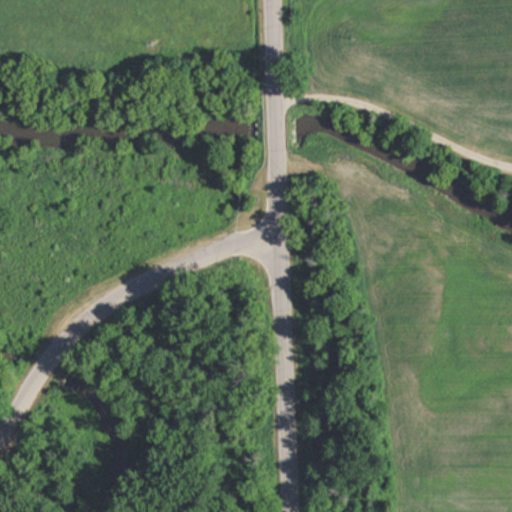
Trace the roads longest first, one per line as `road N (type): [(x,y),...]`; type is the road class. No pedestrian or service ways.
road 1 (residential): [(0,434),(50,345),(84,306),(143,270),(277,220)]
road 2 (residential): [(292,511),(277,220)]
road 3 (residential): [(277,220),(270,0)]
